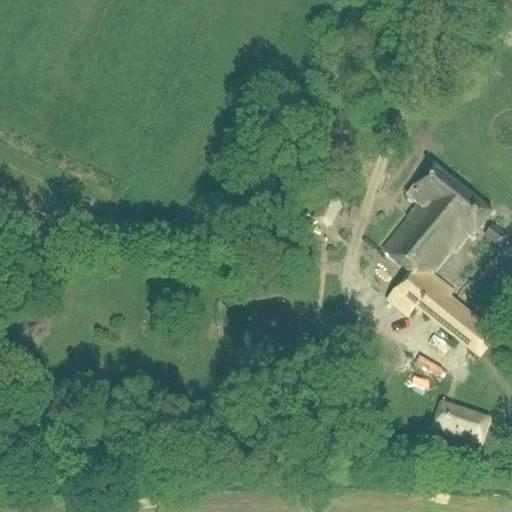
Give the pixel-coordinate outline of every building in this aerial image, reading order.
[(492,216),(462,191),(432,167),(406,198),(418,207),(382,252),(411,275),(389,302),(409,318),(416,309),(478,360),(496,338),(448,299),(453,294),(431,276),(453,250),(455,251),(468,235),(473,238),(492,216)] [(325,193),(313,220),(330,228),(342,201),(325,193)] [(484,237),(498,249),(507,238),(493,226),(484,237)] [(314,381),(304,412),(319,416),(329,386),(314,381)] [(488,421),(440,405),(433,428),(480,445),(488,421)] [(273,456),(296,457),(298,427),(274,426),(273,456)]
